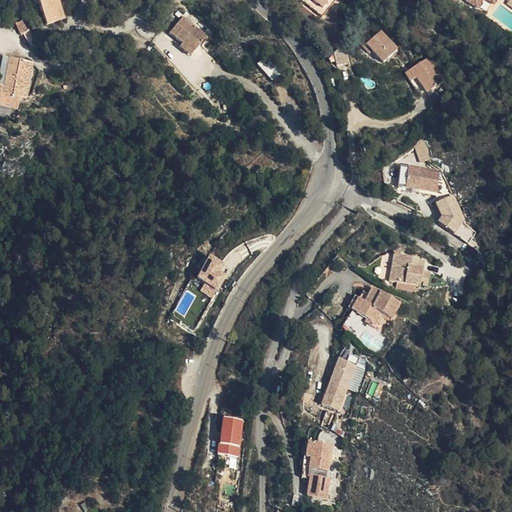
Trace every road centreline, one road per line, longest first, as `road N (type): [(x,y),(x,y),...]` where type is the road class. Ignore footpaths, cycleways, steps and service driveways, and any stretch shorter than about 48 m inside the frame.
road 1 (tertiary): [(325,179),(230,308),(169,511)]
road 2 (residential): [(349,194),(291,299),(264,378),(261,511)]
road 3 (tertiary): [(255,0),(298,47),(320,92),(325,179)]
